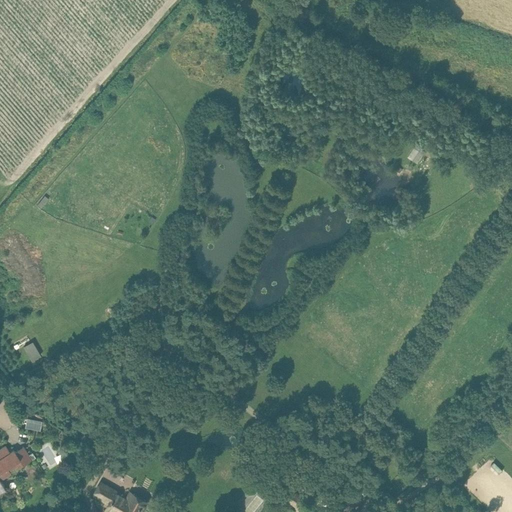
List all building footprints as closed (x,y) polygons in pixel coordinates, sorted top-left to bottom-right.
[(36,340),(25,345),(32,360),(43,354),(36,340)] [(31,419),(29,429),(39,431),(41,421),(31,419)] [(0,493),(5,490),(6,489),(0,480),(11,473),(10,471),(7,467),(15,462),(18,466),(19,468),(32,460),(35,458),(32,453),(29,455),(27,452),(24,448),(23,446),(15,451),(14,449),(10,452),(6,445),(0,449),(0,493)] [(268,475),(264,480),(269,484),(273,479),(268,475)] [(103,483),(96,495),(109,502),(112,504),(111,508),(118,511),(142,511),(144,509),(148,501),(131,491),(128,497),(103,483)] [(283,496),(296,505),(302,497),(288,488),(283,496)] [(341,511),(351,511),(352,503),(342,503),(341,511)]
